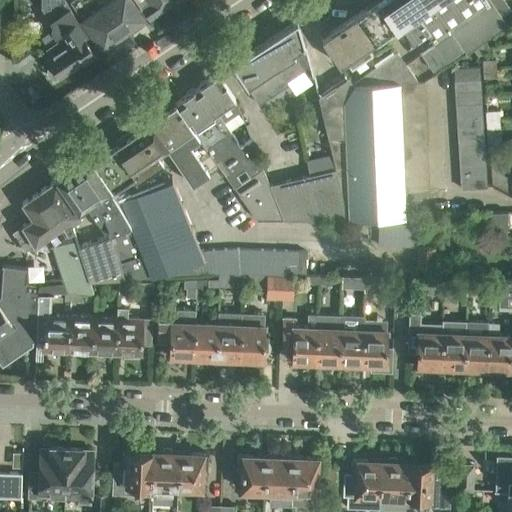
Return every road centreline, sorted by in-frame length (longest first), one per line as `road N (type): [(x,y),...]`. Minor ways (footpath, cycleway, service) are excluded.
road 1 (residential): [(511,422),(0,399)]
road 2 (secondary): [(34,139),(240,0)]
